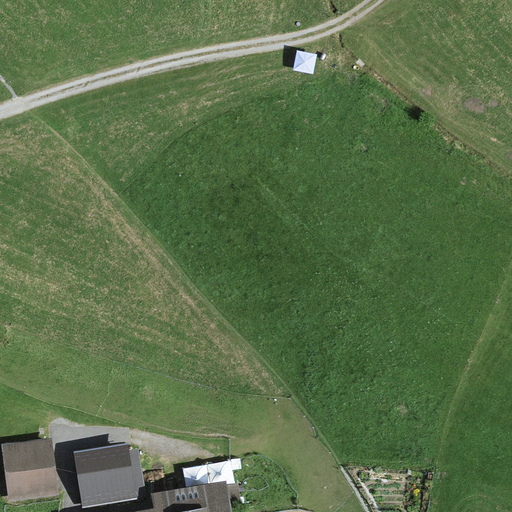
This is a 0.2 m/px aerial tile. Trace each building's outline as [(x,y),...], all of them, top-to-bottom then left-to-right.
[(11,452),(16,497),(28,496),(28,503),(54,501),(48,449),(11,452)] [(122,494),(126,494),(126,493),(126,491),(126,490),(127,489),(127,488),(128,487),(130,486),(124,450),(80,458),(87,505),(92,504),(91,502),(95,501),(94,501),(93,500),(92,499),(91,499),(91,498),(90,497),(90,495),(90,494),(90,493),(90,492),(90,491),(91,490),(92,489),(93,488),(94,487),(95,487),(96,487),(97,487),(98,487),(100,487),(101,488),(102,488),(103,489),(103,490),(104,491),(104,492),(104,493),(104,495),(107,495),(107,494),(107,493),(108,491),(109,490),(110,489),(112,488),(113,488),(114,488),(115,488),(117,488),(118,488),(119,489),(120,490),(121,491),(121,492),(122,493),(122,494)] [(130,486),(128,487),(127,488),(127,489),(126,490),(126,491),(126,493),(126,494),(128,498),(133,501),(138,499),(140,496),(141,493),(139,488),(135,485),(130,486)] [(104,496),(104,495),(104,493),(104,492),(104,491),(103,490),(103,489),(102,488),(101,488),(100,487),(98,487),(97,487),(96,487),(95,487),(94,487),(93,488),(92,489),(91,490),(90,491),(90,492),(90,493),(90,494),(90,495),(90,497),(91,498),(91,499),(92,499),(93,500),(94,501),(95,501),(101,500),(104,496)] [(219,487),(160,497),(163,511),(209,511),(223,510),(219,487)] [(122,495),(122,494),(122,493),(121,492),(121,491),(120,490),(119,489),(118,488),(117,488),(115,488),(114,488),(113,488),(112,488),(110,489),(109,490),(108,491),(107,493),(107,494),(107,495),(109,501),(115,503),(120,501),(122,495)]
